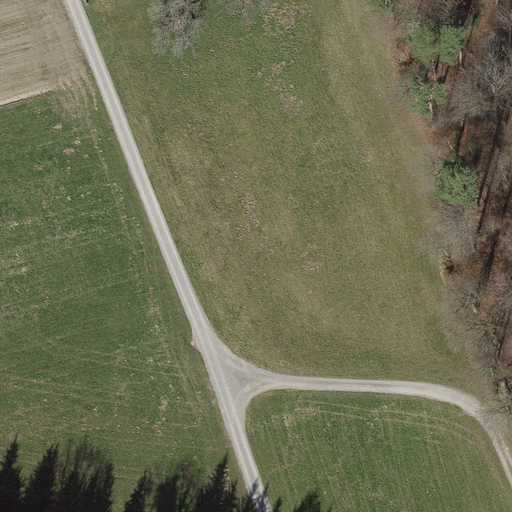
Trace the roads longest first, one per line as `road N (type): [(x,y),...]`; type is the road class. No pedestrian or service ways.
road 1 (track): [(265,511),(224,383),(73,0)]
road 2 (track): [(224,383),(444,392),(510,511)]
